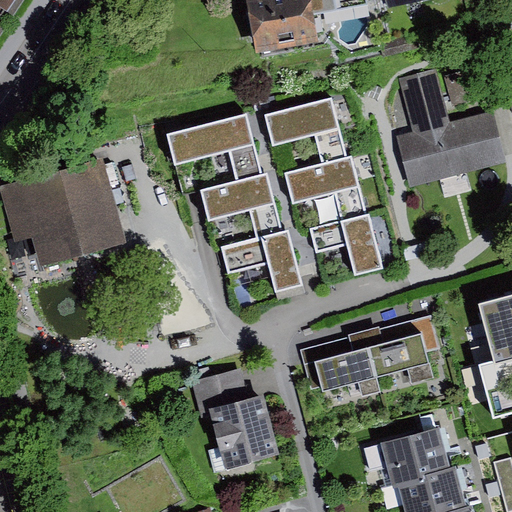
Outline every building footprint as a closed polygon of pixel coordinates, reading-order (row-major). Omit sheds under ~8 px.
[(0,0),(0,13),(3,15),(7,18),(8,16),(14,20),(26,0),(0,0)] [(257,0),(246,2),(257,60),(318,48),(313,19),(368,9),(366,0),(257,0)] [(385,0),(388,11),(428,0),(385,0)] [(415,32),(378,40),(383,60),(420,51),(415,32)] [(492,66),(445,79),(453,108),(500,94),(492,66)] [(437,69),(400,78),(415,135),(398,139),(410,189),(508,165),(495,112),(451,123),(437,69)] [(332,103),(265,121),(274,153),(316,142),(323,169),(349,163),(332,103)] [(247,120),(167,140),(175,171),(230,157),(238,187),(263,180),(247,120)] [(104,162),(0,189),(0,191),(15,246),(33,241),(40,270),(88,258),(126,248),(104,162)] [(352,162),(349,163),(323,169),(285,179),(293,210),(335,200),(342,228),(367,221),(352,162)] [(267,179),(263,180),(238,187),(201,197),(210,227),(249,216),(257,245),(283,238),(267,179)] [(370,220),(367,221),(342,228),(311,235),(317,258),(347,251),(355,283),(384,275),(370,220)] [(289,237),(283,238),(257,245),(222,255),(229,279),(268,269),(276,300),(304,293),(289,237)] [(431,245),(404,252),(407,264),(435,257),(431,245)] [(511,296),(479,305),(494,361),(478,365),(493,420),(511,414),(511,296)] [(160,301),(161,330),(206,328),(204,298),(160,301)] [(432,318),(366,336),(378,383),(409,374),(412,387),(433,381),(426,355),(440,351),(432,318)] [(302,353),(312,388),(321,386),(325,399),(357,390),(360,402),(382,396),(378,383),(366,336),(302,353)] [(241,373),(193,385),(202,421),(214,418),(227,473),(279,461),(265,400),(249,404),(241,373)] [(438,432),(374,450),(379,471),(388,469),(393,487),(450,473),(438,432)] [(457,471),(450,473),(393,487),(381,490),(387,511),(403,507),(404,511),(465,511),(467,511),(457,471)]
